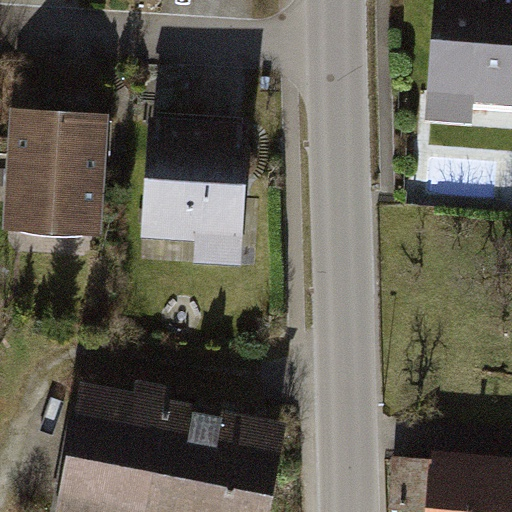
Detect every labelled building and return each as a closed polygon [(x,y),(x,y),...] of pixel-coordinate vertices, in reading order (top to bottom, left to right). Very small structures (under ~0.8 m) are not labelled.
[(511,0),(445,0),(437,111),(487,115),(489,90),(511,91),(511,0)] [(125,108),(26,100),(15,238),(114,246),(125,108)] [(260,253),(265,113),(162,109),(157,224),(211,226),(210,251),(260,253)] [(101,358),(69,507),(92,511),(281,511),(305,401),(101,358)] [(442,500),(440,511),(511,511),(511,445),(412,435),(406,496),(442,500)]
